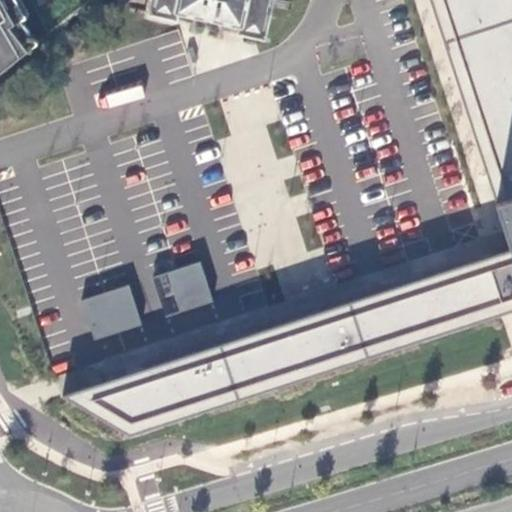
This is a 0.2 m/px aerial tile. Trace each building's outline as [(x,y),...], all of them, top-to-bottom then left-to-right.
[(0,0),(0,72),(39,43),(22,22),(28,19),(16,0),(0,0)] [(271,0),(150,0),(147,17),(175,23),(176,16),(213,23),(237,28),(236,35),(264,41),(271,0)] [(511,0),(433,0),(511,239),(511,0)] [(130,432),(511,313),(511,248),(346,302),(323,309),(296,318),(63,395),(130,432)] [(219,300),(207,264),(163,278),(170,297),(183,293),(188,310),(219,300)] [(146,325),(134,285),(89,298),(101,338),(146,325)]
